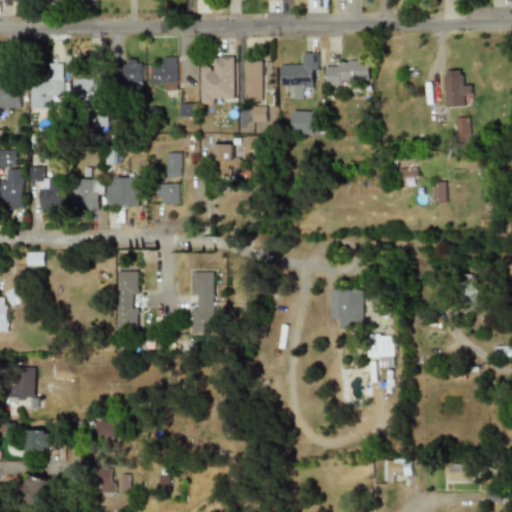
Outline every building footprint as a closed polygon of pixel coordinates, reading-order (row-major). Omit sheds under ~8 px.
[(318,87),(318,53),(300,53),(300,63),(280,63),(280,87),(292,87),(292,98),(306,98),(306,87),(318,87)] [(201,104),(234,104),(234,56),(212,56),(212,67),(201,67),(201,104)] [(177,57),(152,57),(152,88),(177,88),(177,57)] [(142,82),(142,59),(122,59),(123,83),(142,82)] [(263,60),(245,60),(245,102),(263,102),(263,60)] [(371,61),(325,61),(325,85),(371,85),(371,61)] [(31,108),(48,108),(48,96),(63,96),(63,63),(45,64),(45,82),(30,82),(31,108)] [(472,96),(472,84),(462,84),(462,70),(445,70),(445,108),(465,108),(465,96),(472,96)] [(0,81),(0,109),(20,109),(20,72),(1,72),(1,81),(0,81)] [(74,103),(97,103),(97,77),(73,78),(74,103)] [(195,116),(195,103),(179,103),(179,116),(195,116)] [(252,122),(271,122),(271,106),(252,106),(252,122)] [(314,111),(292,110),(291,133),(313,134),(314,111)] [(455,140),(468,139),(468,117),(455,118),(455,140)] [(213,143),(213,174),(240,174),(240,154),(234,154),(234,143),(213,143)] [(0,166),(1,166),(1,193),(0,203),(23,203),(23,168),(17,167),(17,149),(0,149),(0,166)] [(167,153),(167,178),(182,178),(182,153),(167,153)] [(29,185),(38,185),(37,201),(62,202),(63,178),(45,177),(45,167),(30,167),(29,185)] [(139,177),(106,177),(106,206),(139,206),(139,177)] [(72,207),(103,207),(103,178),(72,178),(72,207)] [(433,181),(433,203),(445,203),(446,182),(433,181)] [(180,203),(180,182),(157,182),(157,203),(180,203)] [(43,252),(26,252),(26,265),(43,265),(43,252)] [(138,271),(116,271),(116,328),(138,328),(138,271)] [(215,271),(192,271),(192,331),(215,331),(215,271)] [(25,299),(18,285),(4,292),(10,306),(25,299)] [(365,289),(333,289),(333,318),(343,318),(343,327),(365,327),(365,289)] [(394,335),(370,335),(370,357),(394,357),(394,335)] [(511,346),(495,346),(495,359),(511,358),(511,346)] [(27,450),(50,451),(51,431),(28,430),(27,450)] [(412,475),(412,460),(385,460),(385,482),(394,482),(394,474),(412,475)] [(113,469),(95,468),(95,493),(112,493),(113,469)] [(22,500),(46,507),(54,483),(29,475),(22,500)]
